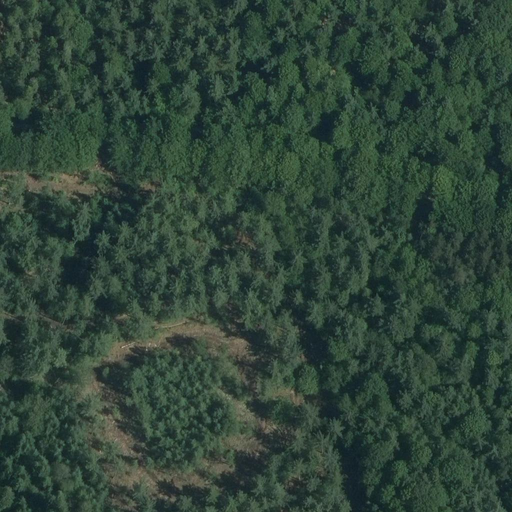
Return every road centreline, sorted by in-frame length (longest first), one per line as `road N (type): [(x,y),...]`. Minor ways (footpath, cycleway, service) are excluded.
road 1 (unclassified): [(511,220),(275,166),(146,151),(0,148)]
road 2 (track): [(0,382),(68,511)]
